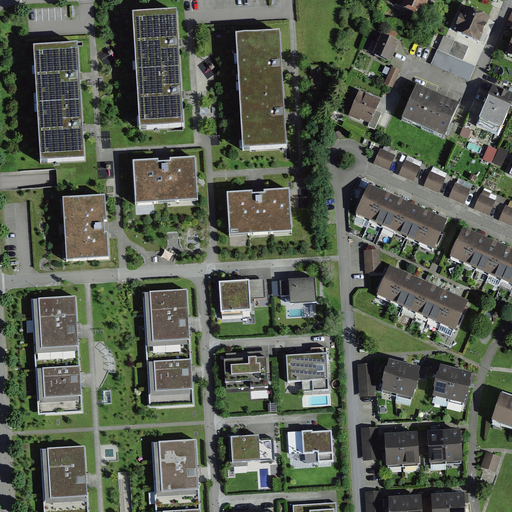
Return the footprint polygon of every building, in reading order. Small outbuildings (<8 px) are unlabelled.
[(427,0),(401,0),(397,11),(418,20),(427,0)] [(487,20),(462,11),(452,36),(475,47),(487,20)] [(133,16),(140,132),(183,130),(181,96),(178,44),(176,13),(133,16)] [(280,35),(236,37),(243,156),(287,153),(285,117),(282,66),(280,35)] [(511,36),(501,57),(511,62),(511,36)] [(397,45),(378,37),(370,58),(388,66),(397,45)] [(77,47),(34,49),(41,165),(84,162),(82,130),(79,79),(77,47)] [(394,66),(386,83),(395,87),(402,70),(394,66)] [(458,105),(414,87),(400,119),(442,139),(458,105)] [(511,99),(511,98),(490,89),(475,120),(497,132),(511,99)] [(380,102),(357,93),(348,117),(369,126),(380,102)] [(503,166),(509,152),(491,144),(485,158),(503,166)] [(396,158),(380,152),(374,165),(389,173),(396,158)] [(164,162),(133,164),(136,206),(198,202),(195,160),(164,162)] [(421,169),(406,162),(400,177),(415,184),(421,169)] [(447,181),(431,174),(425,189),(439,195),(447,181)] [(471,194),(455,186),(449,200),(464,206),(471,194)] [(433,255),(447,225),(368,190),(355,219),(433,255)] [(258,195),(229,197),(232,233),(291,230),(289,194),(258,195)] [(497,203),(482,197),(474,212),(489,218),(497,203)] [(105,198),(63,200),(67,262),(109,260),(107,231),(105,198)] [(511,209),(507,207),(500,223),(511,228),(511,209)] [(511,288),(511,253),(463,231),(449,260),(511,288)] [(381,273),(380,251),(364,252),(365,274),(381,273)] [(456,332),(468,304),(390,270),(377,298),(456,332)] [(315,277),(289,279),(290,304),(317,303),(315,277)] [(249,282),(219,285),(222,318),(252,315),(249,282)] [(187,292),(143,295),(150,410),(194,407),(192,372),(189,322),(187,292)] [(75,295),(35,298),(42,412),(82,410),(80,379),(77,330),(75,295)] [(311,358),(287,360),(288,383),(313,381),(314,392),(328,391),(326,350),(311,351),(311,358)] [(265,358),(224,360),(226,386),(251,384),(252,389),(267,388),(265,358)] [(411,398),(418,371),(388,363),(381,391),(411,398)] [(376,398),(374,365),(358,366),(361,399),(376,398)] [(463,404),(470,375),(438,368),(431,397),(463,404)] [(511,428),(511,399),(501,396),(493,422),(511,428)] [(331,429),(302,431),(304,456),(333,454),(331,429)] [(380,461),(378,429),(363,430),(365,461),(380,461)] [(462,462),(461,433),(426,434),(428,464),(462,462)] [(260,435),(230,437),(232,460),(261,458),(260,435)] [(419,464),(417,435),(384,437),(386,466),(419,464)] [(196,511),(191,440),(153,443),(158,511),(196,511)] [(84,447),(44,449),(47,511),(87,511),(86,481),(84,447)] [(501,473),(505,460),(486,455),(482,468),(501,473)] [(383,511),(382,493),(366,494),(367,511),(383,511)] [(465,511),(465,495),(430,497),(430,511),(465,511)] [(421,511),(421,499),(389,500),(389,511),(421,511)] [(334,511),(334,503),(304,505),(304,511),(334,511)]
